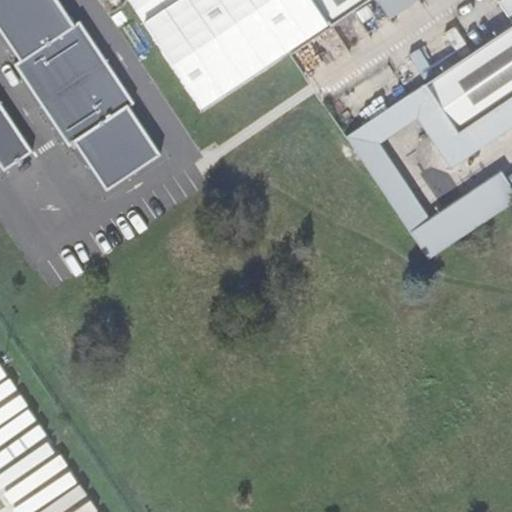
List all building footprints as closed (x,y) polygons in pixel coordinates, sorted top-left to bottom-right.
[(159,155),(56,0),(0,0),(0,28),(106,190),(159,155)] [(329,28),(309,0),(181,0),(145,24),(204,111),(329,28)] [(312,0),(330,28),(371,0),(312,0)] [(457,136),(511,99),(511,28),(424,87),(457,136)] [(511,129),(511,99),(457,136),(424,87),(348,137),(427,260),(511,203),(511,187),(506,179),(501,172),(430,218),(381,146),(417,121),(451,169),(511,129)] [(0,99),(0,164),(5,172),(35,152),(0,99)]
